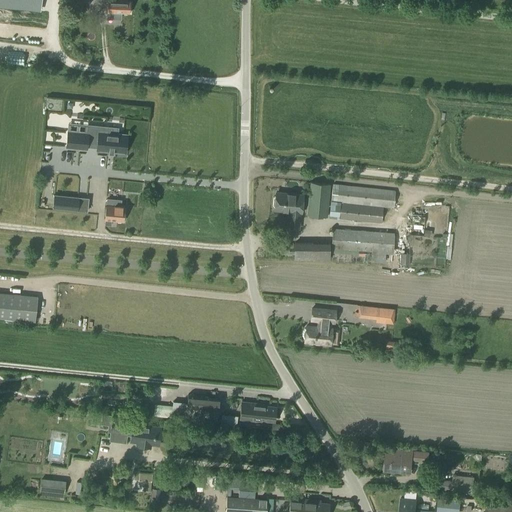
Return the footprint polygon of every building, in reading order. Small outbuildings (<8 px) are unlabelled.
[(33,9),(33,0),(15,0),(15,7),(33,9)] [(115,0),(106,0),(106,12),(130,13),(130,1),(115,0)] [(128,137),(102,134),(100,152),(126,155),(128,137)] [(72,182),(50,183),(50,191),(73,190),(72,182)] [(310,182),(307,216),(327,218),(330,185),(310,182)] [(330,203),(329,219),(380,223),(382,207),(392,208),(394,191),(333,184),(331,203),(330,203)] [(88,196),(54,193),(53,208),(86,211),(88,196)] [(273,200),(272,207),(274,209),(274,212),(291,214),(290,218),(288,218),(287,231),(298,232),(300,215),(301,215),(303,198),(275,195),(275,198),(273,200)] [(111,221),(123,222),(124,207),(106,205),(104,220),(105,220),(104,225),(110,226),(111,221)] [(332,228),(330,248),(370,251),(370,262),(391,263),(393,233),(332,228)] [(282,245),(282,254),(294,254),(294,259),(329,259),(329,243),(294,243),(294,245),(282,245)] [(401,253),(400,262),(408,263),(409,253),(401,253)] [(0,291),(0,315),(35,318),(37,294),(0,291)] [(356,305),(355,316),(390,319),(391,309),(356,305)] [(304,333),(303,334),(304,336),(305,338),(304,342),(329,344),(331,328),(329,328),(329,322),(334,323),(335,310),(312,308),(311,320),(319,321),(318,327),(306,326),(306,329),(304,331),(304,333)] [(186,395),(185,407),(218,409),(218,398),(186,395)] [(168,409),(168,400),(145,399),(144,408),(168,409)] [(240,402),(238,419),(249,420),(249,419),(273,421),(274,407),(250,404),(250,403),(240,402)] [(71,409),(70,421),(98,422),(98,410),(71,409)] [(102,412),(101,414),(101,422),(111,423),(110,428),(132,430),(131,434),(138,435),(137,443),(150,444),(150,441),(158,442),(160,425),(150,424),(150,422),(139,421),(139,423),(128,422),(128,420),(112,418),(112,414),(102,412)] [(386,454),(385,470),(400,472),(403,451),(396,450),(396,455),(386,454)] [(414,451),(413,462),(428,463),(429,452),(414,451)] [(210,475),(200,473),(199,481),(210,482),(210,475)] [(39,474),(38,487),(62,488),(62,475),(39,474)] [(227,489),(228,476),(215,475),(214,488),(227,489)] [(255,491),(255,478),(228,476),(227,489),(255,491)] [(440,480),(439,489),(471,493),(473,478),(453,476),(453,482),(440,480)] [(152,495),(151,509),(159,509),(159,495),(152,495)] [(265,511),(266,499),(227,497),(225,511),(265,511)] [(400,498),(398,511),(430,511),(431,511),(415,510),(415,499),(400,498)] [(310,500),(290,499),(288,511),(327,511),(328,504),(310,502),(310,500)] [(458,511),(460,502),(438,499),(436,511),(458,511)] [(511,511),(511,503),(485,502),(484,511),(511,511)]
